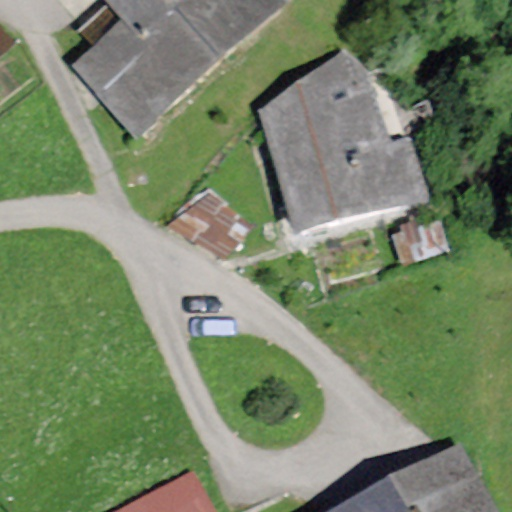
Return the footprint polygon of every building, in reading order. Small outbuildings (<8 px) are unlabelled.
[(265,18),(248,0),(95,0),(119,26),(78,62),(140,131),(265,18)] [(0,51),(14,39),(0,23),(0,51)] [(0,102),(39,74),(20,47),(0,61),(0,102)] [(329,64),(244,97),(300,238),(385,204),(329,64)] [(368,511),(477,511),(451,466),(368,511)] [(201,511),(189,488),(143,511),(201,511)]
